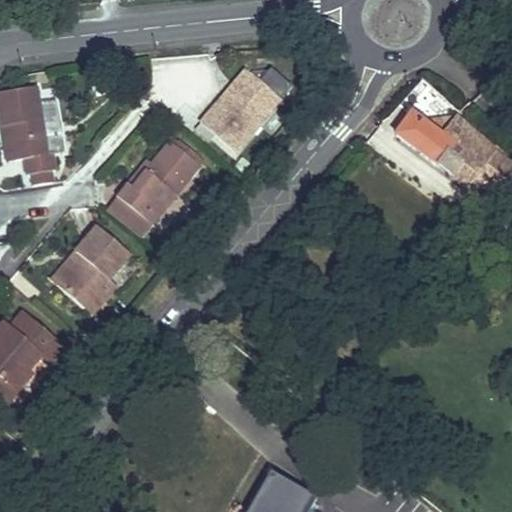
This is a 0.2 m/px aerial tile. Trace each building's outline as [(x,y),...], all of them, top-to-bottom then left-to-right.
[(274,105),(239,72),(228,84),(233,89),(215,109),(209,104),(191,124),(226,156),(274,105)] [(228,84),(209,104),(215,109),(233,89),(228,84)] [(30,90),(0,94),(0,130),(3,130),(8,166),(19,164),(22,180),(26,179),(47,176),(50,176),(48,158),(40,159),(30,90)] [(464,169),(470,174),(476,179),(496,154),(459,121),(445,140),(415,117),(400,137),(443,171),(444,169),(455,179),(464,169)] [(3,130),(0,130),(0,167),(8,166),(3,130)] [(197,166),(166,140),(148,162),(128,187),(122,182),(111,195),(141,220),(151,207),(157,212),(197,166)] [(489,189),(507,165),(496,154),(476,179),(489,189)] [(143,157),(122,182),(128,187),(148,162),(143,157)] [(455,179),(468,188),(476,179),(470,174),(464,169),(455,179)] [(28,191),(49,187),(47,176),(26,179),(28,191)] [(54,288),(67,299),(81,310),(93,296),(100,301),(111,287),(105,282),(124,258),(92,232),(74,254),(78,258),(54,288)] [(74,254),(49,285),(54,288),(78,258),(74,254)] [(81,310),(88,316),(100,301),(93,296),(81,310)] [(58,350),(18,315),(6,330),(0,325),(0,390),(4,385),(12,391),(23,379),(20,376),(36,357),(46,364),(58,350)] [(12,391),(4,385),(0,390),(0,400),(3,403),(12,391)] [(311,511),(318,500),(273,474),(250,511),(311,511)]
